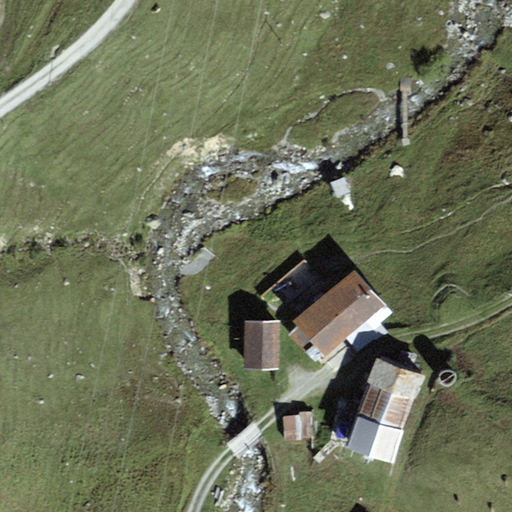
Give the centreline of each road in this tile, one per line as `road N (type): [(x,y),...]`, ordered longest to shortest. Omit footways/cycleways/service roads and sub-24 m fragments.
road 1 (track): [(194,511),(209,470),(305,392),(370,355),(469,331),(511,304)]
road 2 (track): [(0,105),(70,55),(119,0)]
